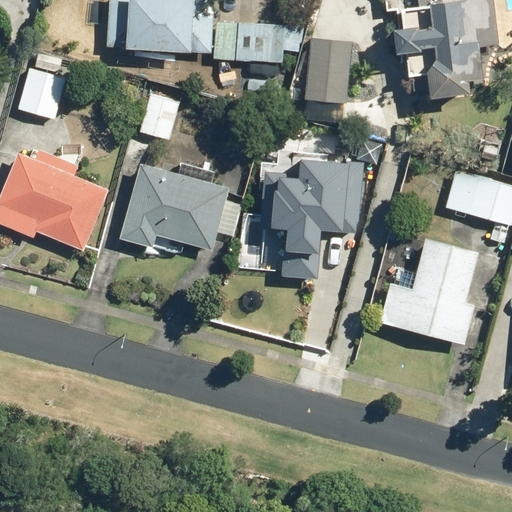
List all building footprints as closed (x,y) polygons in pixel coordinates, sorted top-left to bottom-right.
[(109,0),(107,46),(211,53),(213,7),(204,7),(204,0),(109,0)] [(441,0),(417,0),(418,6),(428,5),(431,27),(416,29),(416,26),(392,29),(394,53),(419,50),(419,47),(433,46),(435,58),(426,70),(428,97),(469,93),(468,80),(477,79),(478,82),(482,82),(478,46),(498,44),(492,0),(457,0),(442,2),(441,0)] [(285,25),(216,21),(213,58),(283,62),(285,25)] [(352,42),(311,37),(305,99),(346,103),(352,42)] [(39,71),(30,68),(18,109),(54,120),(66,80),(57,77),(62,59),(44,54),(39,71)] [(180,102),(150,94),(140,131),(171,139),(180,102)] [(35,159),(18,152),(0,195),(0,205),(1,206),(0,208),(0,223),(33,237),(36,231),(83,250),(108,190),(74,175),(78,165),(39,149),(35,159)] [(302,174),(264,171),(259,228),(278,229),(284,236),(281,276),(317,279),(320,235),(356,238),(362,159),(304,155),(302,174)] [(178,174),(140,163),(120,239),(152,248),(156,235),(211,250),(229,188),(211,183),(214,172),(181,163),(178,174)] [(511,220),(511,186),(455,171),(445,207),(511,225),(511,220)] [(411,288),(390,283),(379,322),(464,344),(474,305),(465,303),(478,252),(424,238),(411,288)]
